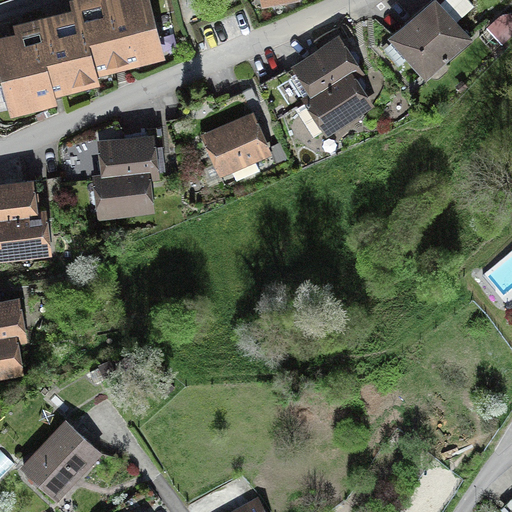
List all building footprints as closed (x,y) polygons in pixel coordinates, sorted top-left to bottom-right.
[(92,69),(156,53),(143,0),(92,0),(75,5),(77,13),(77,14),(78,14),(92,69)] [(435,3),(395,38),(425,73),(465,38),(435,3)] [(19,37),(0,42),(0,45),(16,107),(38,101),(36,93),(80,82),(77,73),(92,69),(78,14),(77,14),(77,13),(17,28),(19,37)] [(511,34),(511,28),(501,17),(490,26),(503,42),(511,34)] [(336,34),(289,64),(308,94),(355,64),(336,34)] [(352,73),(305,104),(324,133),(371,103),(352,73)] [(219,174),(271,151),(252,107),(200,130),(219,174)] [(119,142),(110,125),(91,136),(92,145),(119,142)] [(149,153),(162,152),(160,133),(147,134),(148,139),(149,153)] [(119,142),(92,145),(96,177),(144,172),(145,180),(152,179),(149,153),(148,139),(119,142)] [(92,219),(148,214),(145,180),(144,172),(96,177),(88,177),(92,219)] [(60,175),(43,177),(47,204),(64,202),(60,175)] [(28,176),(0,179),(0,216),(33,213),(28,176)] [(0,216),(0,256),(46,252),(42,212),(33,213),(0,216)] [(14,293),(0,295),(0,340),(12,339),(21,338),(14,293)] [(0,340),(0,379),(18,377),(12,339),(0,340)] [(100,451),(73,425),(28,472),(56,498),(100,451)] [(0,452),(0,476),(12,465),(0,452)] [(511,511),(511,500),(502,509),(504,511),(511,511)] [(264,511),(258,501),(237,511),(264,511)]
